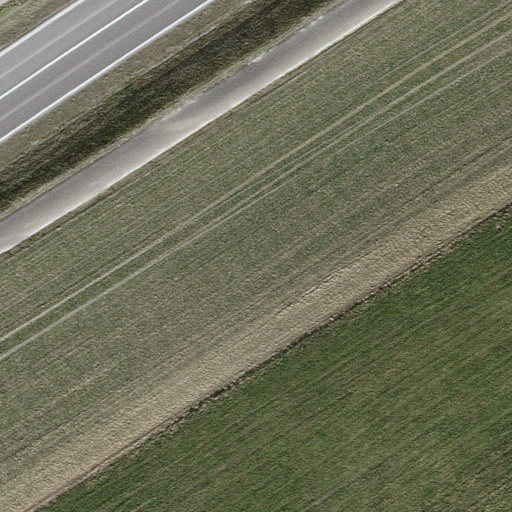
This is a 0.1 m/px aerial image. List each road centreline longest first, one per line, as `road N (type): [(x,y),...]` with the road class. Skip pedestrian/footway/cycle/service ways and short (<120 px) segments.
road 1 (unclassified): [(0,239),(377,0)]
road 2 (primary): [(0,110),(167,0)]
